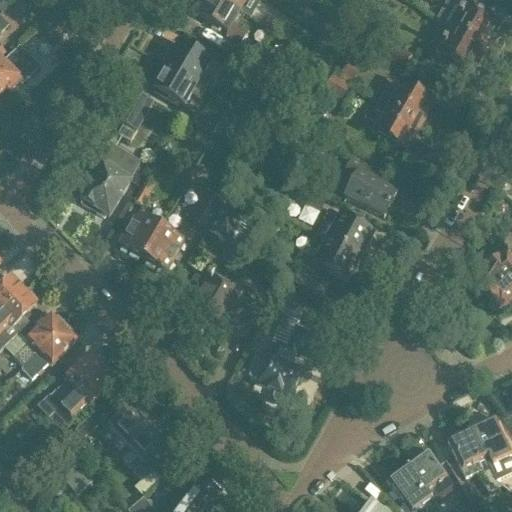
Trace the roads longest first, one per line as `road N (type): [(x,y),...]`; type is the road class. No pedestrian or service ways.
road 1 (residential): [(278,511),(285,503),(5,212)]
road 2 (residential): [(5,212),(132,0)]
road 3 (residential): [(511,132),(399,336)]
road 4 (residential): [(399,336),(345,447)]
